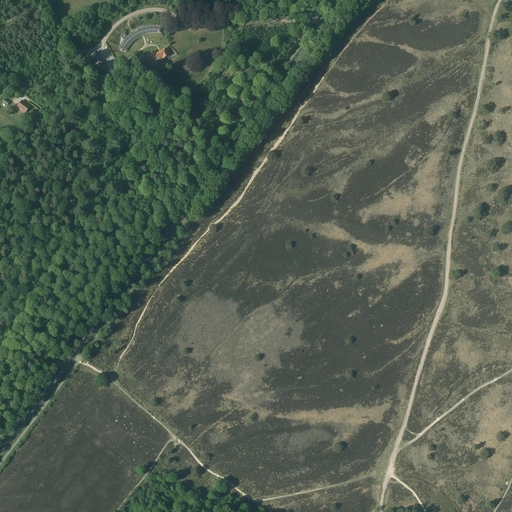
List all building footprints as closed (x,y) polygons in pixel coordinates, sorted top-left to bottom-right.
[(134,32),(132,33),(131,34),(130,35),(128,37),(127,38),(126,37),(127,37),(125,35),(124,35),(124,34),(123,34),(122,35),(121,35),(121,36),(121,37),(121,38),(122,39),(123,40),(124,40),(125,40),(123,42),(122,43),(121,45),(120,46),(119,48),(125,51),(126,50),(127,48),(127,47),(128,46),(129,45),(130,44),(131,42),(133,41),(134,40),(135,39),(136,39),(137,38),(139,37),(140,36),(141,36),(143,35),(144,35),(146,34),(147,34),(149,33),(150,33),(152,33),(153,33),(155,33),(156,33),(158,33),(159,33),(160,26),(158,26),(156,26),(155,26),(153,26),(151,26),(149,27),(147,27),(146,27),(144,28),(143,28),(141,29),(140,29),(139,30),(137,30),(136,31),(135,32),(134,32)] [(155,63),(163,59),(169,56),(165,49),(156,54),(156,53),(155,53),(154,52),(150,54),(155,63)] [(90,55),(98,69),(104,65),(97,52),(90,55)] [(135,59),(139,66),(146,62),(143,55),(139,57),(135,59)] [(1,101),(3,102),(3,103),(2,105),(5,108),(10,101),(6,98),(5,99),(5,100),(2,98),(1,101)] [(25,114),(30,107),(22,101),(17,108),(25,114)]
